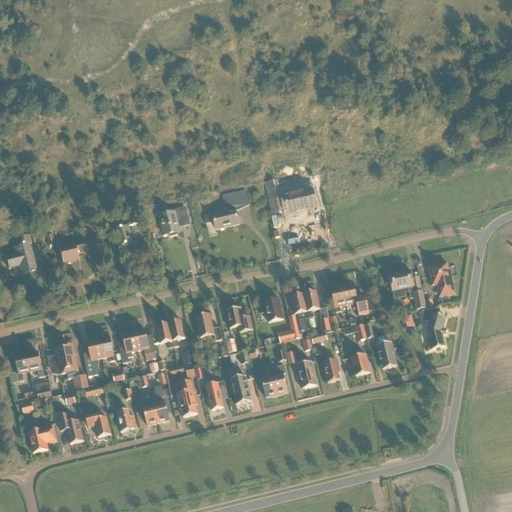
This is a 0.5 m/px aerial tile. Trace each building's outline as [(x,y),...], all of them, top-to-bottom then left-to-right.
[(294,183),(302,181),(300,174),(292,176),(294,183)] [(277,190),(266,192),(271,215),(282,212),(281,207),(277,190)] [(304,191),(284,195),(289,215),(317,208),(314,197),(305,199),(304,191)] [(214,215),(213,215),(205,217),(207,226),(215,224),(217,231),(239,226),(235,208),(249,205),(246,192),(224,197),(228,214),(215,217),(214,215)] [(173,215),(159,218),(159,219),(161,219),(165,237),(164,237),(164,238),(170,236),(170,238),(178,237),(177,234),(180,234),(180,233),(179,233),(178,230),(177,227),(189,223),(185,209),(172,212),(173,213),(173,215)] [(136,215),(129,217),(132,227),(139,225),(136,215)] [(134,244),(129,227),(113,232),(119,249),(134,244)] [(46,237),(49,247),(55,245),(52,235),(46,237)] [(6,258),(9,270),(19,268),(21,275),(36,271),(29,245),(31,244),(29,236),(17,240),(18,247),(14,248),(16,255),(6,258)] [(69,243),(69,246),(59,249),(64,266),(78,262),(76,255),(87,252),(84,239),(69,243)] [(436,266),(428,268),(430,277),(431,277),(433,287),(438,286),(439,289),(437,290),(439,300),(455,296),(452,283),(452,282),(451,278),(452,278),(450,270),(449,271),(447,265),(441,266),(441,265),(436,266)] [(389,278),(393,293),(409,290),(411,301),(415,300),(417,311),(426,310),(422,293),(416,294),(411,273),(397,276),(396,275),(391,276),(391,277),(389,278)] [(368,314),(367,308),(365,297),(356,299),(354,286),(342,288),(347,308),(353,306),(354,311),(359,310),(360,315),(368,314)] [(347,308),(342,288),(331,290),(337,315),(342,314),(341,309),(347,308)] [(317,293),(304,296),(309,320),(314,319),(313,315),(312,315),(311,313),(320,311),(317,293)] [(309,320),(304,296),(291,299),(295,316),(298,316),(301,333),(311,331),(311,330),(309,322),(309,320)] [(265,305),(269,324),(284,321),(279,301),(265,305)] [(434,308),(432,301),(425,302),(427,310),(434,308)] [(440,309),(422,313),(424,322),(430,324),(428,330),(427,334),(428,337),(432,352),(446,348),(443,336),(447,336),(447,332),(443,332),(446,319),(442,318),(440,309)] [(226,313),(230,330),(239,329),(240,334),(253,331),(250,319),(243,320),(241,310),(226,313)] [(320,311),(322,321),(329,320),(327,310),(320,311)] [(210,316),(196,320),(199,337),(200,340),(214,337),(216,343),(223,342),(220,329),(213,331),(210,316)] [(296,319),(289,320),(292,332),(294,341),(300,340),(296,319)] [(339,329),(337,319),(329,320),(332,330),(339,329)] [(408,319),(402,321),(404,330),(410,328),(408,319)] [(329,320),(321,322),(323,334),(331,332),(329,320)] [(182,323),(169,326),(174,349),(179,348),(178,344),(177,344),(176,342),(186,340),(182,323)] [(160,346),(168,344),(169,344),(170,346),(168,346),(169,350),(174,349),(169,326),(156,328),(160,346)] [(371,326),(365,328),(368,340),(374,339),(371,326)] [(367,341),(364,327),(356,328),(357,334),(359,343),(367,341)] [(145,331),(134,333),(138,353),(144,351),(145,356),(157,354),(154,341),(148,343),(145,331)] [(280,344),(294,341),(292,332),(278,335),(280,344)] [(123,336),(125,348),(119,349),(121,356),(122,362),(123,366),(130,364),(129,360),(133,359),(132,354),(138,353),(134,333),(123,336)] [(326,335),(312,338),(314,346),(328,342),(326,335)] [(380,347),(376,348),(382,372),(398,368),(392,344),(390,345),(388,337),(378,339),(380,347)] [(110,338),(99,341),(103,360),(109,359),(110,364),(115,363),(110,338)] [(84,357),(89,379),(99,377),(97,362),(103,360),(99,341),(88,343),(89,351),(91,357),(85,358),(84,357)] [(237,353),(235,341),(226,343),(229,355),(237,353)] [(310,341),(304,343),(307,353),(313,351),(310,341)] [(55,356),(48,358),(51,372),(58,370),(59,373),(62,372),(63,376),(68,375),(69,381),(73,380),(76,380),(78,391),(89,389),(87,377),(81,378),(80,378),(75,355),(73,356),(71,347),(54,350),(55,356)] [(195,364),(193,352),(182,354),(185,367),(195,364)] [(248,353),(240,355),(243,367),(251,365),(248,353)] [(284,353),(278,355),(280,365),(286,363),(284,353)] [(298,353),(290,354),(291,365),(299,364),(298,353)] [(38,354),(27,356),(30,374),(38,372),(39,380),(45,379),(44,371),(42,371),(38,354)] [(30,374),(27,356),(15,358),(19,376),(17,376),(19,384),(24,383),(23,375),(30,374)] [(351,360),(355,379),(371,375),(366,356),(351,360)] [(323,366),(327,385),(340,382),(338,375),(340,374),(337,362),(329,364),(327,358),(322,359),(323,365),(323,366)] [(297,367),(303,391),(317,387),(312,364),(297,367)] [(193,367),(170,372),(171,376),(186,372),(188,380),(196,378),(193,367)] [(273,379),(277,398),(282,397),(282,396),(288,394),(284,376),(286,375),(284,368),(277,369),(279,377),(273,379)] [(277,398),(273,379),(266,380),(264,372),(258,374),(260,382),(262,382),(266,400),(272,398),(273,399),(277,398)] [(125,382),(123,374),(113,376),(114,384),(125,382)] [(165,375),(158,377),(159,380),(161,380),(162,386),(167,385),(165,375)] [(142,385),(143,389),(148,388),(146,378),(140,380),(141,382),(142,385)] [(246,378),(230,381),(236,407),(252,403),(246,378)] [(180,412),(182,411),(184,419),(198,416),(195,402),(196,402),(192,382),(180,385),(183,395),(176,396),(180,412)] [(219,385),(206,388),(208,395),(212,413),(224,410),(222,397),(227,396),(225,383),(219,385)] [(103,395),(102,388),(91,391),(93,397),(103,395)] [(158,405),(154,406),(158,425),(170,423),(168,415),(166,408),(170,407),(167,391),(163,392),(162,388),(154,390),(158,405)] [(131,391),(125,392),(124,393),(127,402),(133,401),(131,391)] [(50,392),(40,395),(41,400),(51,398),(50,392)] [(74,395),(65,397),(66,404),(76,402),(74,395)] [(147,404),(138,406),(140,415),(144,414),(147,428),(158,425),(154,406),(148,408),(147,404)] [(22,407),(24,415),(34,413),(32,405),(22,407)] [(129,412),(117,415),(121,434),(137,430),(134,418),(131,419),(129,412)] [(89,429),(96,428),(99,440),(111,437),(107,419),(100,421),(99,414),(86,418),(89,429)] [(62,433),(67,432),(70,446),(84,443),(79,423),(73,424),(71,417),(58,420),(62,433)] [(29,435),(34,455),(48,452),(47,445),(57,443),(54,429),(44,432),(43,431),(29,435)]
